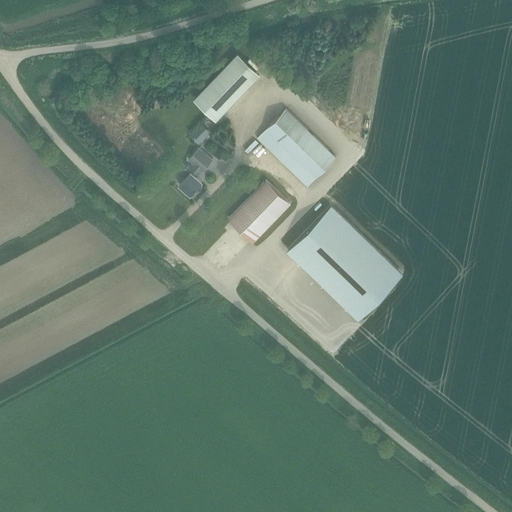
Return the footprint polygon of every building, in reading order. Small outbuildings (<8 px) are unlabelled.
[(217,119),(259,75),(237,53),(194,97),(209,112),(217,119)] [(307,186),(336,156),(286,108),(257,137),(307,186)] [(207,133),(200,125),(190,135),(198,142),(207,133)] [(188,159),(193,163),(190,165),(189,164),(183,170),(185,172),(185,178),(179,184),(191,194),(197,194),(202,187),(199,185),(202,181),(196,176),(201,170),(203,170),(213,159),(199,147),(188,159)] [(254,241),(291,204),(266,180),(230,218),(234,221),(254,241)] [(330,205),(288,248),(360,317),(402,274),(330,205)] [(349,329),(344,333),(353,343),(358,339),(349,329)]
